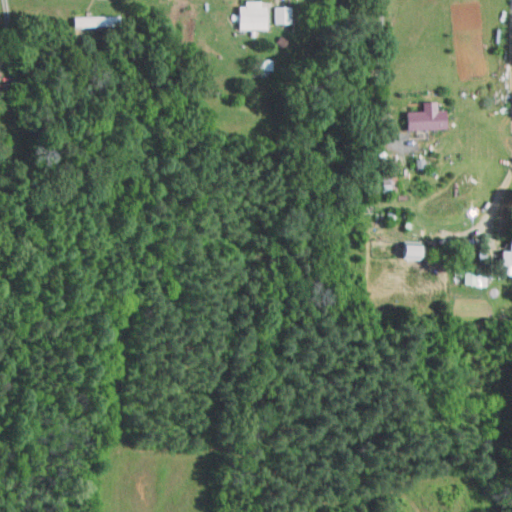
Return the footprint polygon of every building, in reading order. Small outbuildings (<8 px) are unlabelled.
[(262,29),(262,2),(235,3),(235,14),(233,14),(233,30),(262,29)] [(288,7),(271,7),(271,24),(288,24),(288,7)] [(71,27),(119,25),(118,16),(71,17),(71,27)] [(270,71),(270,59),(256,59),(256,71),(270,71)] [(443,129),(442,110),(403,112),(403,130),(443,129)] [(394,159),(378,160),(379,194),(394,193),(394,159)] [(509,274),(509,264),(511,264),(511,238),(505,239),(505,251),(496,251),(497,275),(509,274)] [(399,260),(417,259),(417,245),(398,245),(399,260)] [(478,285),(478,273),(461,272),(460,285),(478,285)]
